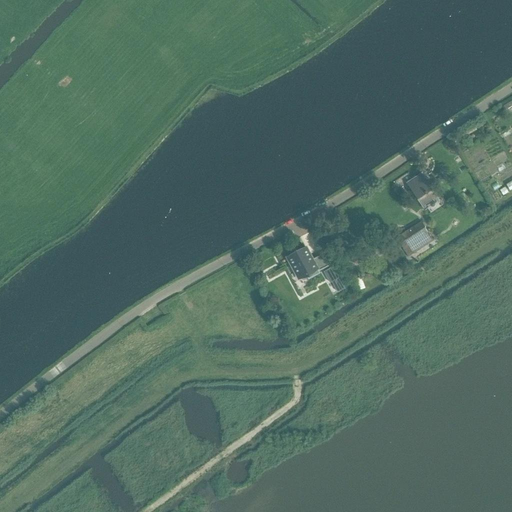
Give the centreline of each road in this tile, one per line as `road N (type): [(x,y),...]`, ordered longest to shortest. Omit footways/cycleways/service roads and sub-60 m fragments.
road 1 (residential): [(0,415),(152,301),(317,214),(511,87)]
road 2 (track): [(146,511),(289,406),(295,369)]
